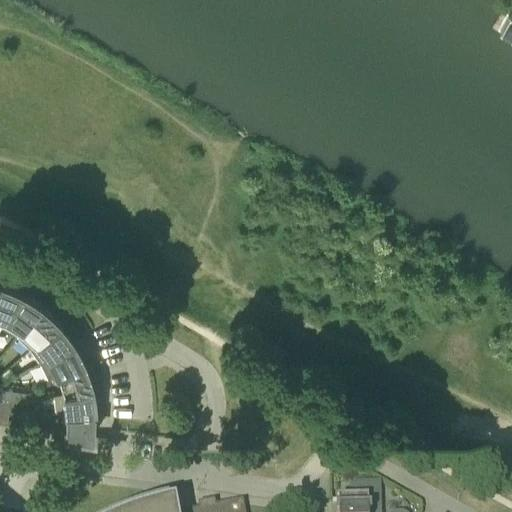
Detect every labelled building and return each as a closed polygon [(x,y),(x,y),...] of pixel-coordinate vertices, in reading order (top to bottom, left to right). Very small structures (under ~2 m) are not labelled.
[(511,39),(511,16),(501,32),(511,39)] [(0,324),(1,326),(20,291),(0,282),(0,324)] [(1,326),(16,335),(41,305),(20,291),(1,326)] [(16,335),(29,347),(58,321),(41,305),(16,335)] [(48,356),(73,341),(58,321),(29,347),(39,361),(48,356)] [(57,373),(84,362),(73,341),(48,356),(49,357),(39,361),(47,377),(57,373)] [(62,392),(91,386),(84,362),(57,373),(62,392)] [(65,411),(94,410),(91,386),(62,392),(52,394),(54,411),(65,411)] [(5,397),(11,397),(15,398),(16,390),(6,389),(5,397)] [(15,398),(23,399),(25,391),(16,390),(15,398)] [(0,421),(7,423),(11,397),(5,397),(0,395),(0,421)] [(7,423),(20,424),(23,399),(15,398),(11,397),(7,423)] [(94,410),(65,411),(64,430),(92,434),(94,410)] [(379,511),(380,504),(367,504),(367,501),(337,502),(337,511),(379,511)] [(243,511),(242,503),(194,511),(243,511)]
